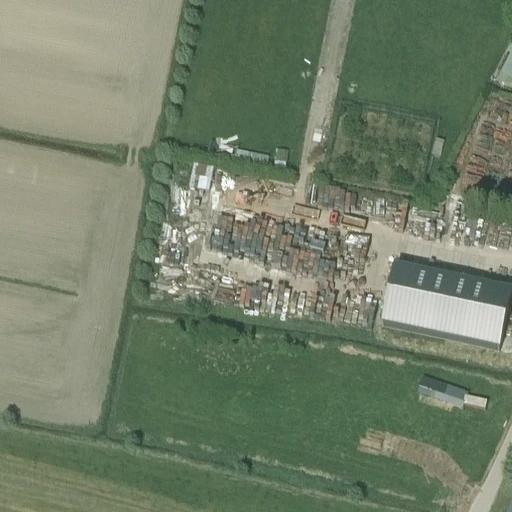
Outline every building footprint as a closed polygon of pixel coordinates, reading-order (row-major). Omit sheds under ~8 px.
[(511,54),(505,69),(496,84),(511,88),(511,54)] [(208,161),(269,165),(269,156),(238,154),(239,144),(209,143),(208,161)] [(286,165),(288,155),(276,154),(275,164),(286,165)] [(285,174),(286,165),(275,164),(274,172),(285,174)] [(165,248),(184,249),(185,226),(166,225),(165,248)] [(499,353),(511,295),(395,270),(382,328),(499,353)] [(448,389),(423,380),(418,396),(443,404),(448,389)] [(465,399),(463,407),(485,412),(487,404),(465,399)]
